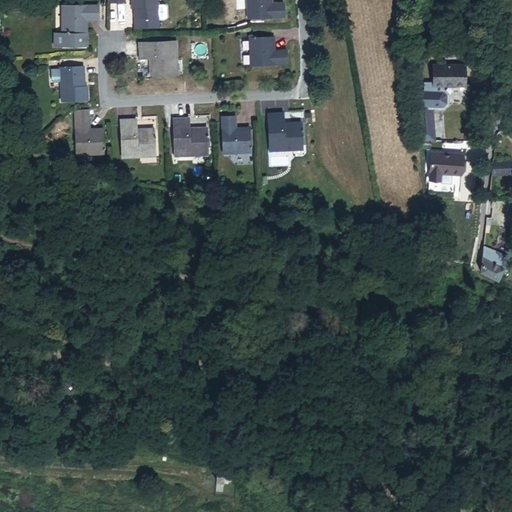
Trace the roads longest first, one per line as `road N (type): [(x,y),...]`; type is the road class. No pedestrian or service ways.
road 1 (residential): [(113,42),(102,57),(104,99),(120,106),(275,100),(295,95),(303,77),(300,0)]
road 2 (unclassified): [(490,0),(499,84),(473,263)]
